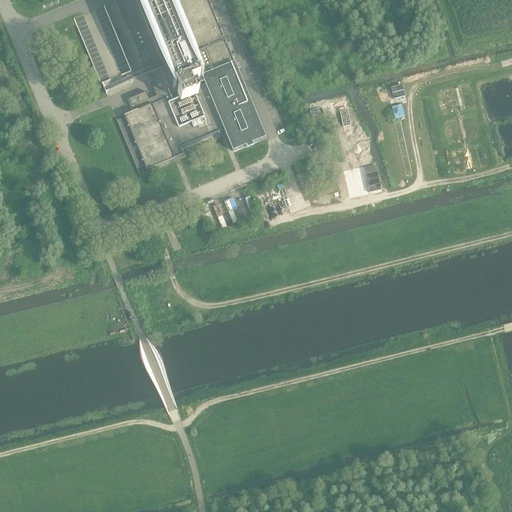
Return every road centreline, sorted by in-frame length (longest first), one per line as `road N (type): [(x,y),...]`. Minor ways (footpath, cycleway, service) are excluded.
road 1 (track): [(244,177),(262,205),(286,218),(410,190),(420,175),(408,102),(417,82),(511,62)]
road 2 (unclassified): [(4,0),(97,232),(209,192)]
road 3 (track): [(172,275),(182,296),(214,309),(511,235)]
